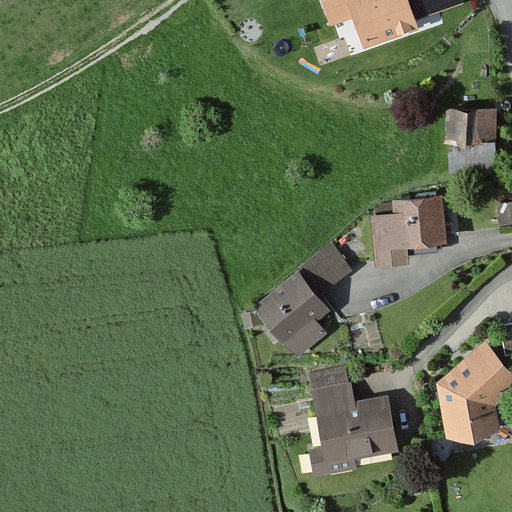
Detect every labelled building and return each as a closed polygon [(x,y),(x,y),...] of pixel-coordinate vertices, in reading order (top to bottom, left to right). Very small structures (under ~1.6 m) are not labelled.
[(465,3),(463,0),(324,0),(332,27),(358,19),(365,43),(420,26),(418,18),(465,3)] [(499,170),(498,105),(448,106),(449,139),(452,139),(452,171),(499,170)] [(448,241),(446,195),(393,197),(394,211),(374,212),(376,265),(413,263),(412,243),(448,241)] [(511,226),(511,200),(499,201),(501,227),(511,226)] [(349,269),(327,242),(256,302),(298,352),(325,330),(318,322),(335,308),(321,292),(349,269)] [(511,352),(511,323),(502,325),(506,354),(511,352)] [(511,364),(486,337),(440,381),(450,434),(503,425),(498,393),(511,379),(511,364)] [(401,448),(392,392),(354,398),(350,373),(310,379),(321,445),(312,446),(316,474),(360,467),(358,455),(401,448)]
